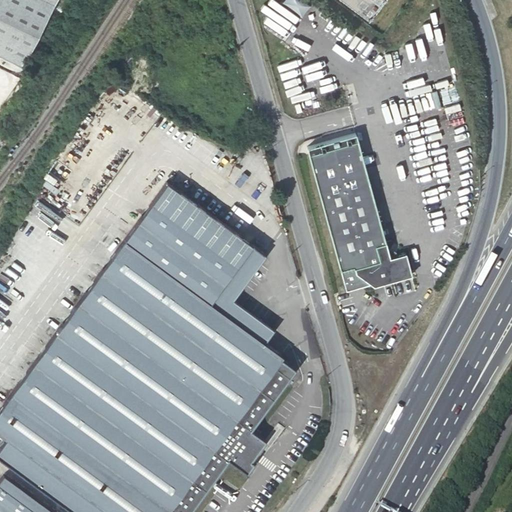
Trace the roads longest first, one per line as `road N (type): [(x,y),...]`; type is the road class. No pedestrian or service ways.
road 1 (tertiary): [(291,511),(323,460),(338,411),(335,379),(236,0)]
road 2 (unknown): [(312,290),(290,294),(266,234),(175,167),(161,165),(148,169),(14,344)]
road 3 (trunk): [(476,0),(498,94),(496,168),(461,291),(422,365),(426,387)]
road 4 (trunk): [(406,472),(511,282)]
road 5 (trunk): [(511,226),(426,387)]
road 6 (trunk): [(406,472),(511,325)]
road 7 (trunk): [(426,387),(358,511)]
